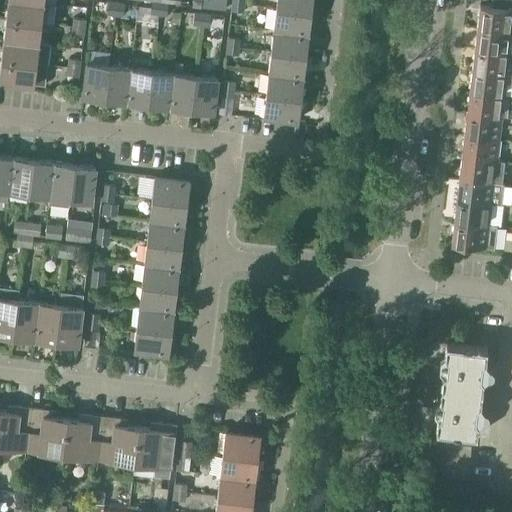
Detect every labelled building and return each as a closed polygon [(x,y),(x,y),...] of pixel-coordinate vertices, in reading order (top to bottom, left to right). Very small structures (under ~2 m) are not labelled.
[(52,23),(55,3),(28,0),(7,0),(5,18),(40,22),(40,21),(52,23)] [(310,12),(311,0),(276,0),(276,7),(310,12)] [(511,31),(511,21),(511,0),(490,0),(490,6),(479,5),(476,27),(511,31)] [(167,3),(159,2),(152,1),(150,14),(166,16),(167,3)] [(114,16),(115,3),(108,2),(106,15),(114,16)] [(243,12),(244,4),(232,2),(231,10),(243,12)] [(122,17),(124,4),(115,3),(114,16),(122,17)] [(308,33),(310,12),(276,7),(273,29),(308,33)] [(201,26),(202,13),(193,12),(192,25),(201,26)] [(208,27),(209,14),(202,13),(201,26),(208,27)] [(38,42),(40,22),(5,18),(3,38),(38,42)] [(84,27),(85,19),(73,18),(72,26),(84,27)] [(83,35),(84,27),(72,26),(71,34),(83,35)] [(508,52),(511,31),(476,27),(474,48),(508,52)] [(305,55),(308,33),(273,29),(270,51),(305,55)] [(238,47),(239,39),(227,37),(226,46),(238,47)] [(49,43),(38,42),(3,38),(1,58),(47,64),(49,43)] [(238,55),(238,47),(226,46),(226,53),(238,55)] [(506,74),(506,73),(508,52),(474,48),(471,70),(506,74)] [(302,77),(305,55),(270,51),(268,73),(302,77)] [(44,85),(47,64),(1,58),(0,62),(0,79),(33,84),(33,83),(44,85)] [(79,68),(80,60),(68,59),(67,66),(79,68)] [(104,99),(108,64),(86,62),(82,96),(104,99)] [(126,102),(130,67),(108,64),(104,99),(126,102)] [(78,76),(79,68),(67,66),(66,74),(78,76)] [(147,104),(151,69),(130,67),(126,102),(147,104)] [(169,107),(173,72),(151,69),(147,104),(169,107)] [(511,73),(506,73),(506,74),(471,70),(469,91),(503,95),(505,83),(511,83),(511,73)] [(191,109),(195,75),(173,72),(169,107),(191,109)] [(300,98),(302,77),(268,73),(265,94),(300,98)] [(213,112),(217,77),(195,75),(191,109),(213,112)] [(233,90),(234,82),(222,80),(221,89),(233,90)] [(232,98),(233,90),(221,89),(220,96),(232,98)] [(501,117),(503,95),(469,91),(466,113),(501,117)] [(297,120),(300,98),(265,94),(263,116),(297,120)] [(498,139),(501,117),(466,113),(463,135),(498,139)] [(495,160),(498,139),(463,135),(461,156),(495,160)] [(9,191),(13,156),(0,154),(0,200),(7,201),(8,191),(9,191)] [(30,194),(33,159),(13,156),(9,191),(30,194)] [(495,161),(495,160),(461,156),(458,178),(493,182),(500,183),(503,161),(495,161)] [(49,196),(53,161),(33,159),(30,194),(49,196)] [(70,198),(74,164),(53,161),(49,196),(48,204),(69,207),(70,198)] [(74,164),(70,198),(91,201),(95,166),(74,164)] [(186,201),(189,179),(154,175),(151,197),(186,201)] [(490,203),(493,182),(458,178),(456,199),(490,203)] [(114,192),(114,185),(102,184),(102,191),(114,192)] [(112,201),(114,192),(102,191),(101,200),(112,201)] [(183,223),(186,201),(151,197),(149,219),(183,223)] [(488,225),(488,224),(490,203),(456,199),(453,221),(488,225)] [(181,244),(183,223),(149,219),(146,240),(181,244)] [(26,233),(27,221),(14,220),(13,232),(26,233)] [(39,235),(40,223),(27,221),(26,233),(39,235)] [(496,225),(488,224),(488,225),(453,221),(451,243),(493,248),(496,225)] [(61,238),(62,226),(46,224),(45,236),(61,238)] [(91,229),(74,227),(66,226),(65,238),(89,241),(91,229)] [(108,236),(109,228),(97,227),(96,234),(108,236)] [(23,246),(25,234),(17,233),(15,245),(23,246)] [(31,247),(33,235),(25,234),(23,246),(31,247)] [(107,244),(108,236),(96,234),(96,243),(107,244)] [(178,266),(181,244),(146,240),(144,262),(178,266)] [(65,257),(67,245),(59,244),(57,256),(65,257)] [(73,258),(75,246),(67,245),(65,257),(73,258)] [(176,288),(178,266),(144,262),(141,284),(176,288)] [(103,279),(104,271),(92,270),(91,278),(103,279)] [(102,287),(103,279),(91,278),(90,286),(102,287)] [(173,310),(176,288),(141,284),(138,305),(173,310)] [(0,334),(12,336),(17,298),(18,289),(0,286),(0,334)] [(77,344),(83,294),(60,291),(59,303),(60,303),(55,342),(77,344)] [(33,339),(38,301),(17,298),(12,336),(33,339)] [(60,303),(59,303),(38,301),(33,339),(55,342),(60,303)] [(171,331),(173,310),(138,305),(136,327),(171,331)] [(98,323),(99,314),(87,312),(86,321),(98,323)] [(97,330),(98,323),(86,321),(85,328),(97,330)] [(168,353),(171,331),(136,327),(133,349),(168,353)] [(484,361),(486,348),(446,343),(444,356),(447,359),(445,372),(442,374),(440,387),(481,392),(482,379),(480,376),(481,363),(484,361)] [(479,404),(481,392),(440,387),(439,399),(441,402),(440,415),(437,417),(435,431),(475,435),(477,422),(474,419),(476,406),(479,404)] [(26,448),(31,407),(13,405),(12,411),(0,409),(0,445),(14,448),(14,446),(26,448)] [(49,416),(49,410),(31,407),(26,448),(38,449),(38,450),(62,453),(66,418),(49,416)] [(98,456),(102,416),(84,414),(84,420),(66,418),(62,453),(86,456),(86,455),(98,456)] [(120,424),(121,418),(102,416),(98,456),(110,457),(110,459),(133,462),(138,426),(120,424)] [(170,465),(175,424),(156,422),(155,428),(138,426),(133,462),(157,465),(157,463),(170,465)] [(257,456),(259,434),(225,430),(222,452),(257,456)] [(190,448),(191,441),(179,439),(178,447),(190,448)] [(466,480),(470,445),(439,441),(435,477),(466,480)] [(189,457),(190,448),(178,447),(177,456),(189,457)] [(254,478),(257,456),(222,452),(220,474),(254,478)] [(252,499),(254,478),(220,474),(217,495),(252,499)] [(185,492),(186,484),(174,482),(173,490),(185,492)] [(104,491),(93,490),(91,502),(103,504),(104,491)] [(184,500),(185,492),(173,490),(172,498),(184,500)] [(250,511),(252,499),(217,495),(214,511),(250,511)] [(87,511),(89,502),(81,501),(79,511),(87,511)] [(99,511),(101,504),(89,502),(87,511),(99,511)]
